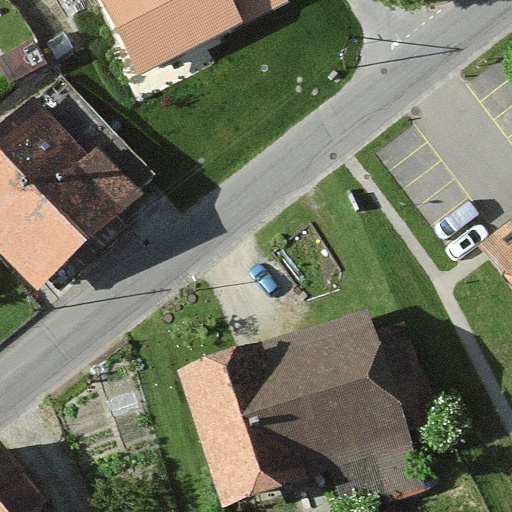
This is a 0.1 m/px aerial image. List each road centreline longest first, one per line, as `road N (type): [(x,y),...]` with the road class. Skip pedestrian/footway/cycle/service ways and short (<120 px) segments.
road 1 (tertiary): [(0,397),(410,70)]
road 2 (unknown): [(410,70),(511,173)]
